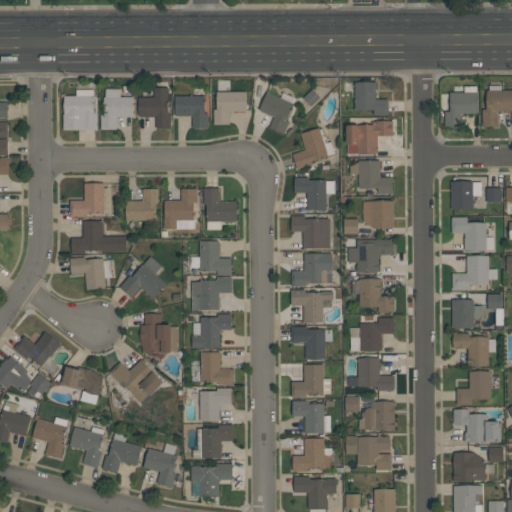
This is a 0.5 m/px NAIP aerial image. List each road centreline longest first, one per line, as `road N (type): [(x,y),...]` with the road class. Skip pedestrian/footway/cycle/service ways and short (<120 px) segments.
road 1 (primary): [(511,39),(0,42)]
road 2 (residential): [(419,39),(427,511)]
road 3 (residential): [(264,156),(264,511)]
road 4 (residential): [(37,42),(38,248),(0,312)]
road 5 (residential): [(39,159),(264,156)]
road 6 (residential): [(0,473),(162,511)]
